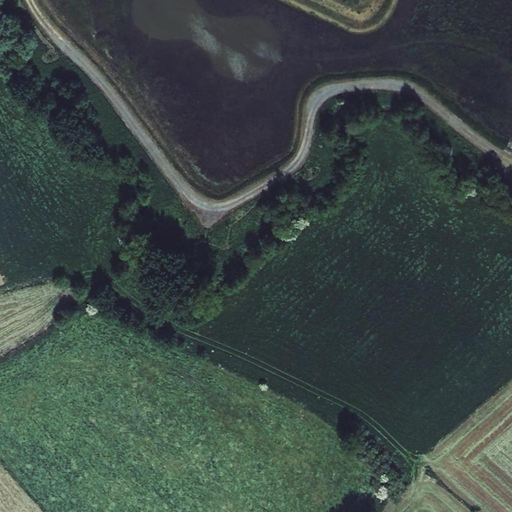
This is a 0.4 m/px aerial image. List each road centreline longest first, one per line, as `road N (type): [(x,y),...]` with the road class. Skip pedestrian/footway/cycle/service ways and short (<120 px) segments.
road 1 (unclassified): [(511,168),(425,98),(388,86),(332,91),(312,109),(295,168),(208,218)]
road 2 (unclassified): [(208,218),(28,0)]
